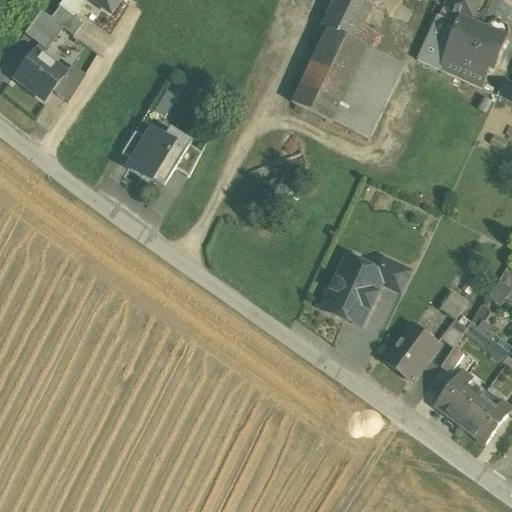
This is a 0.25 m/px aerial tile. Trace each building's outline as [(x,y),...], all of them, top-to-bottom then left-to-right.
[(84,0),(64,0),(58,9),(71,18),(84,0)] [(120,0),(86,0),(109,16),(120,0)] [(371,7),(354,0),(336,0),(323,29),(328,32),(354,44),(360,31),(371,7)] [(448,0),(444,9),(470,20),(470,21),(475,23),(478,17),(473,15),(479,0),(448,0)] [(71,18),(58,9),(50,20),(62,29),(73,37),(81,26),(71,18)] [(470,20),(444,9),(440,19),(458,26),(460,22),(468,25),(470,21),(470,20)] [(40,13),(24,35),(46,52),(62,29),(50,20),(40,13)] [(440,19),(438,18),(418,62),(441,72),(448,54),(447,53),(457,29),(456,29),(457,27),(458,27),(458,26),(440,19)] [(468,25),(460,22),(458,26),(458,27),(457,27),(456,29),(457,29),(447,53),(448,54),(493,72),(506,40),(468,25)] [(373,37),(360,31),(354,44),(367,50),(373,37)] [(328,32),(292,107),(331,125),(366,53),(367,50),(354,44),(328,32)] [(65,74),(34,51),(12,79),(43,103),(51,93),(65,75),(65,74)] [(366,53),(331,125),(367,142),(402,70),(366,53)] [(70,67),(65,74),(65,75),(51,93),(67,105),(84,78),(70,67)] [(191,145),(168,131),(163,140),(150,133),(145,141),(132,162),(127,171),(141,180),(144,176),(163,189),(174,171),(189,148),(191,145)] [(134,135),(121,156),(132,162),(145,141),(134,135)] [(189,148),(174,171),(188,180),(201,155),(189,148)] [(413,273),(385,261),(379,275),(385,278),(381,288),(402,297),(413,273)] [(363,277),(344,268),(333,291),(329,292),(325,301),(326,306),(324,312),(362,329),(370,312),(372,313),(379,296),(378,295),(381,288),(385,278),(379,275),(366,270),(363,277)] [(502,304),(510,290),(497,282),(489,297),(502,304)] [(468,305),(453,295),(441,312),(456,322),(468,305)] [(502,363),(511,351),(511,347),(480,320),(468,333),(502,363)] [(456,322),(441,342),(453,351),(467,331),(456,322)] [(413,328),(385,364),(412,385),(440,348),(413,328)] [(454,351),(441,370),(451,377),(464,358),(454,351)] [(462,375),(436,408),(461,427),(480,402),(466,391),(472,383),(462,375)] [(495,412),(480,402),(461,427),(486,446),(511,413),(501,404),(495,412)]
